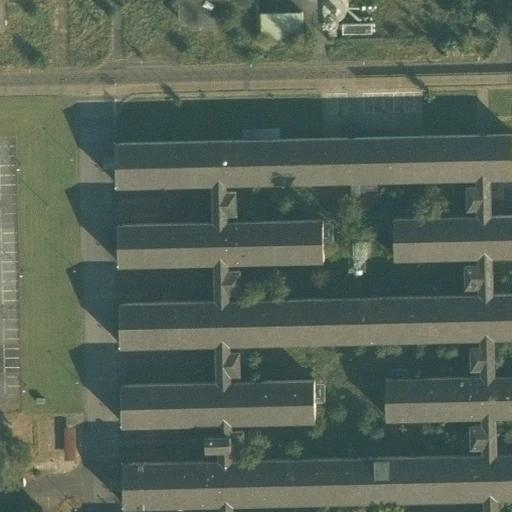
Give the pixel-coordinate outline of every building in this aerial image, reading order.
[(180,0),(179,1),(179,20),(195,29),(203,24),(210,29),(218,24),(218,15),(234,5),(233,0),(180,0)] [(301,13),(260,14),(261,41),(302,40),(301,13)] [(488,17),(476,18),(476,31),(489,31),(488,17)] [(371,24),(342,25),(342,34),(371,33),(371,24)] [(461,46),(442,46),(443,58),(461,57),(461,46)] [(511,511),(511,296),(492,296),(490,261),(511,261),(511,216),(492,217),(489,182),(511,182),(511,134),(119,143),(120,189),(215,188),(215,224),(122,225),(123,270),(217,268),(219,302),(121,304),(124,352),(216,351),(218,385),(124,387),(124,430),(221,429),(221,437),(208,438),(210,455),(222,455),(222,465),(126,466),(127,510),(222,511),(237,511),(237,509),(342,507),(341,511),(377,511),(378,506),(480,504),(480,511),(511,511)]
